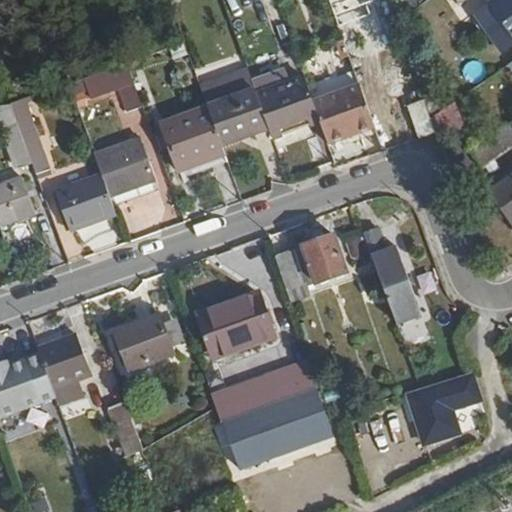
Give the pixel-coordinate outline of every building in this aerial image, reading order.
[(326,0),(331,11),(361,0),(326,0)] [(511,0),(491,0),(489,1),(511,34),(511,0)] [(315,57),(322,75),(311,79),(318,98),(311,101),(318,118),(328,143),(375,125),(359,83),(357,84),(342,46),(315,57)] [(109,66),(125,111),(140,106),(122,61),(109,66)] [(115,85),(109,66),(85,74),(92,93),(115,85)] [(255,93),(268,125),(272,136),(318,118),(311,101),(301,76),(255,93)] [(231,79),(203,87),(207,100),(235,92),(231,79)] [(207,111),(220,144),(268,125),(255,93),(207,111)] [(420,136),(435,131),(424,100),(410,106),(420,136)] [(453,104),(434,114),(445,137),(465,128),(453,104)] [(161,124),(179,171),(224,154),(220,144),(207,111),(206,107),(161,124)] [(0,115),(0,127),(9,150),(23,145),(9,112),(0,115)] [(471,150),(483,166),(511,145),(511,128),(509,124),(471,150)] [(361,131),(369,154),(384,149),(375,127),(361,131)] [(92,155),(100,174),(108,195),(153,177),(137,137),(92,155)] [(23,146),(34,174),(48,168),(37,141),(23,146)] [(55,191),(71,230),(115,212),(108,195),(100,174),(55,191)] [(0,183),(0,224),(32,212),(18,176),(0,183)] [(511,177),(491,192),(511,221),(511,177)] [(377,227),(363,232),(396,323),(420,315),(396,246),(386,250),(377,227)] [(275,256),(290,302),(309,295),(305,284),(314,280),(316,283),(347,271),(335,235),(275,256)] [(200,314),(214,356),(271,336),(257,294),(200,314)] [(115,334),(131,372),(177,353),(161,315),(115,334)] [(56,396),(59,403),(81,394),(75,380),(91,373),(76,334),(37,348),(39,353),(56,396)] [(3,362),(0,362),(0,417),(43,401),(56,396),(39,353),(26,358),(11,363),(4,366),(3,362)] [(211,394),(239,467),(331,432),(308,359),(211,394)] [(470,374),(407,393),(424,446),(458,434),(450,411),(479,402),(470,374)] [(111,414),(127,456),(144,449),(127,407),(111,414)]
